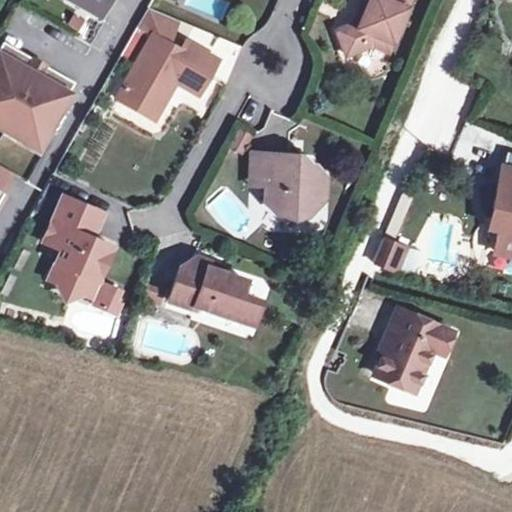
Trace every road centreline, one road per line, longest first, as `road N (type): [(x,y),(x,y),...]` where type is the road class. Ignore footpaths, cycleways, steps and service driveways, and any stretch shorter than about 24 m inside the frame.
road 1 (residential): [(468,0),(310,378),(317,407),(511,461)]
road 2 (residential): [(297,0),(274,58),(252,67),(178,205)]
road 3 (residential): [(34,186),(132,0)]
